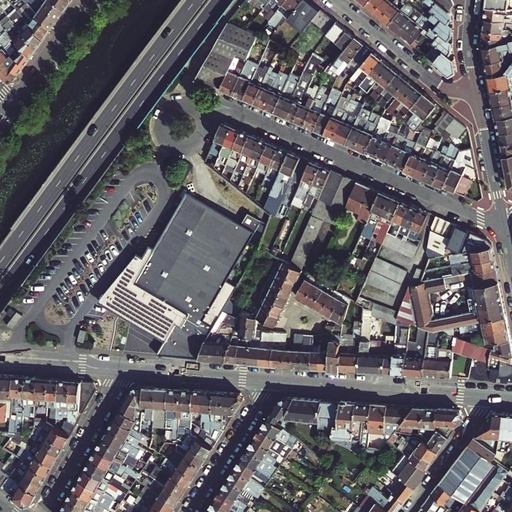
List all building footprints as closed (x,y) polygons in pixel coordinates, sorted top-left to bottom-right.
[(10,9),(8,6),(12,2),(10,0),(6,0),(1,6),(6,13),(10,9)] [(57,20),(64,11),(54,0),(39,0),(44,5),(57,20)] [(54,0),(64,11),(72,0),(71,0),(54,0)] [(265,8),(270,0),(251,0),(263,10),(265,8)] [(270,12),(274,7),(272,6),(276,0),(270,0),(265,8),(270,12)] [(271,20),(272,18),(286,0),(276,0),(272,6),(274,7),(270,12),(266,16),(271,20)] [(289,9),(293,12),(303,0),(286,0),(272,18),(276,21),(277,19),(279,21),(289,9)] [(370,0),(365,6),(373,12),(382,0),(370,0)] [(382,0),(373,12),(381,19),(395,0),(382,0)] [(395,0),(381,19),(388,25),(408,2),(405,0),(395,0)] [(453,18),(453,17),(451,11),(438,1),(437,0),(424,0),(433,7),(431,9),(449,23),(453,18)] [(451,11),(454,4),(451,0),(439,0),(438,1),(451,11)] [(511,0),(488,0),(488,5),(511,8),(511,0)] [(388,25),(396,32),(414,10),(409,7),(411,5),(408,2),(388,25)] [(20,11),(23,15),(30,6),(27,3),(20,11)] [(51,29),(57,20),(44,5),(37,14),(51,29)] [(511,8),(488,5),(486,18),(511,21),(511,8)] [(45,38),(51,29),(37,14),(30,6),(23,15),(45,38)] [(38,47),(45,38),(23,15),(20,11),(18,9),(10,16),(12,18),(38,47)] [(313,20),(329,32),(337,22),(322,9),(313,20)] [(453,36),(453,27),(449,23),(431,9),(430,9),(426,14),(438,24),(435,29),(449,40),(453,36)] [(396,32),(404,38),(421,17),(422,16),(414,10),(396,32)] [(404,38),(412,44),(421,33),(424,29),(429,24),(421,17),(404,38)] [(32,56),(38,47),(12,18),(4,25),(7,29),(10,32),(14,37),(22,45),(32,56)] [(511,21),(486,18),(485,29),(509,32),(511,32),(511,21)] [(197,77),(222,88),(238,52),(250,57),(259,34),(247,29),(230,21),(229,22),(197,77)] [(328,34),(338,43),(348,31),(337,22),(329,32),(328,34)] [(450,55),(453,52),(453,43),(449,40),(435,29),(429,24),(424,29),(428,32),(436,39),(434,42),(442,49),(444,50),(450,55)] [(0,50),(14,37),(10,32),(7,29),(3,33),(0,35),(0,50)] [(484,37),(509,36),(509,32),(485,29),(484,37)] [(289,50),(297,40),(279,30),(271,39),(280,45),(289,50)] [(338,43),(346,49),(356,37),(348,31),(338,43)] [(483,46),(511,41),(511,39),(509,39),(509,36),(484,37),(483,46)] [(0,50),(0,65),(22,45),(14,37),(0,50)] [(347,59),(351,62),(365,45),(356,37),(346,49),(333,65),(338,69),(347,59)] [(486,62),(511,56),(511,40),(511,41),(483,46),(486,62)] [(0,71),(7,80),(15,79),(32,56),(22,45),(0,65),(0,71)] [(358,64),(362,67),(374,52),(365,45),(351,62),(356,66),(358,64)] [(432,61),(434,62),(444,50),(442,49),(432,61)] [(450,75),(457,70),(455,59),(450,55),(444,50),(434,62),(450,75)] [(222,88),(234,93),(246,64),(250,57),(238,52),(222,88)] [(360,86),(370,73),(382,59),(374,52),(362,67),(365,69),(355,81),(358,84),(360,86)] [(489,76),(507,72),(506,67),(510,66),(511,62),(511,56),(486,62),(489,76)] [(369,93),(379,80),(390,66),(382,59),(370,73),(373,76),(363,88),(366,91),(369,93)] [(261,70),(268,73),(270,68),(267,66),(260,63),(258,69),(256,72),(259,74),(261,70)] [(234,93),(245,98),(256,72),(258,69),(246,64),(234,93)] [(511,65),(507,72),(489,76),(492,93),(511,89),(511,65)] [(255,103),(265,107),(276,81),(280,74),(272,71),(274,67),(271,66),(270,68),(268,73),(255,103)] [(377,99),(387,87),(399,72),(390,66),(379,80),(381,83),(372,95),(374,97),(377,99)] [(328,73),(337,78),(340,75),(330,69),(328,72),(328,73)] [(245,98),(255,103),(268,73),(261,70),(259,74),(256,72),(245,98)] [(281,79),(288,82),(291,76),(281,71),(280,74),(276,81),(279,82),(281,79)] [(385,107),(395,94),(407,79),(399,72),(387,87),(390,89),(379,103),(385,107)] [(275,112),(285,116),(302,78),(302,77),(292,73),(291,76),(288,82),(275,112)] [(285,116),(295,120),(306,96),(312,82),(302,78),(285,116)] [(265,107),(275,112),(288,82),(281,79),(279,82),(276,81),(265,107)] [(395,111),(404,101),(416,86),(407,79),(395,94),(398,96),(388,109),(391,111),(393,109),(395,111)] [(295,120),(305,125),(321,88),(316,86),(311,97),(306,96),(295,120)] [(402,120),(412,108),(424,93),(416,86),(404,101),(407,103),(397,116),(402,120)] [(305,125),(315,129),(327,103),(327,102),(322,100),(326,91),(321,88),(305,125)] [(326,134),(336,138),(353,99),(357,90),(354,88),(353,88),(346,102),(341,100),(326,134)] [(511,89),(492,93),(495,105),(511,101),(511,89)] [(412,108),(426,119),(438,104),(424,93),(412,108)] [(315,129),(326,134),(341,100),(342,96),(337,94),(335,99),(333,98),(330,104),(327,103),(315,129)] [(336,138),(348,144),(360,116),(354,114),(358,106),(359,102),(353,99),(336,138)] [(511,101),(495,105),(497,119),(511,115),(511,101)] [(354,114),(360,116),(363,109),(363,108),(358,106),(354,114)] [(360,116),(369,120),(372,113),(363,109),(360,116)] [(357,148),(367,152),(379,125),(376,123),(377,117),(378,115),(372,113),(369,120),(357,148)] [(367,152),(377,156),(393,120),(395,114),(394,113),(393,113),(390,118),(389,121),(387,120),(384,127),(379,125),(367,152)] [(442,135),(445,131),(455,118),(449,113),(436,130),(442,135)] [(511,115),(497,119),(500,133),(511,130),(511,115)] [(348,144),(357,148),(369,120),(360,116),(348,144)] [(379,125),(384,127),(387,120),(389,121),(390,118),(384,116),(379,125)] [(416,130),(421,125),(424,121),(421,119),(418,123),(414,121),(410,126),(413,128),(416,130)] [(447,130),(452,134),(461,123),(456,119),(447,130)] [(377,156),(386,161),(399,133),(392,130),(394,126),(396,121),(393,120),(377,156)] [(217,161),(219,158),(233,126),(223,122),(209,154),(213,156),(212,158),(217,161)] [(452,134),(458,139),(467,128),(461,123),(452,134)] [(386,161),(396,165),(413,128),(410,126),(409,125),(404,135),(399,133),(386,161)] [(406,170),(416,174),(428,147),(432,137),(434,134),(424,129),(425,128),(421,125),(416,130),(418,131),(422,132),(418,142),(406,170)] [(226,165),(230,155),(242,130),(233,126),(219,158),(222,160),(221,162),(226,165)] [(396,165),(406,170),(418,142),(414,140),(418,131),(416,130),(413,128),(396,165)] [(230,169),(235,171),(251,134),(242,130),(230,155),(233,157),(229,166),(231,167),(230,169)] [(511,140),(511,130),(500,133),(502,143),(511,140)] [(245,173),(248,165),(260,138),(251,134),(235,171),(234,173),(243,177),(245,173)] [(428,147),(432,149),(436,140),(432,137),(428,147)] [(252,181),(254,177),(270,142),(260,138),(248,165),(252,166),(248,175),(247,179),(252,181)] [(416,174),(425,178),(437,151),(439,147),(441,142),(436,140),(432,149),(428,147),(416,174)] [(425,178),(435,182),(452,143),(448,140),(444,149),(442,153),(437,151),(425,178)] [(511,186),(511,140),(502,143),(511,186)] [(263,183),(268,173),(280,146),(270,142),(254,177),(261,180),(260,182),(263,183)] [(435,182),(445,187),(461,150),(452,143),(435,182)] [(268,173),(278,178),(290,151),(280,146),(268,173)] [(468,165),(476,169),(472,148),(461,150),(445,187),(465,196),(472,180),(463,176),(468,165)] [(265,207),(271,212),(285,181),(299,187),(311,160),(290,151),(278,178),(276,182),(274,188),(265,207)] [(302,196),(307,198),(321,165),(311,160),(299,187),(296,196),(300,198),(302,196)] [(175,182),(181,186),(192,168),(186,164),(175,182)] [(324,188),(326,183),(332,169),(321,165),(307,198),(304,204),(311,207),(315,197),(320,186),(324,188)] [(326,183),(332,186),(339,172),(332,169),(326,183)] [(332,186),(339,189),(345,175),(339,172),(332,186)] [(339,189),(345,192),(351,178),(345,175),(339,189)] [(339,226),(347,206),(358,181),(351,178),(345,192),(339,189),(332,186),(326,183),(324,188),(319,199),(312,214),(339,226)] [(358,219),(368,223),(381,191),(358,181),(347,206),(361,212),(358,219)] [(315,197),(319,199),(324,188),(320,186),(315,197)] [(375,234),(381,220),(392,196),(381,191),(368,223),(366,226),(373,229),(372,233),(375,234)] [(218,297),(233,271),(261,223),(261,220),(253,215),(247,226),(242,223),(224,212),(194,195),(188,192),(155,248),(151,245),(144,256),(137,254),(97,304),(166,341),(158,355),(199,358),(207,340),(211,333),(215,326),(205,320),(218,297)] [(390,228),(394,219),(402,200),(392,196),(381,220),(385,222),(377,240),(383,242),(388,232),(390,228)] [(394,219),(403,223),(411,205),(402,200),(394,219)] [(409,236),(411,232),(421,209),(411,205),(403,223),(399,232),(397,236),(404,239),(406,235),(409,236)] [(411,232),(420,236),(430,213),(421,209),(411,232)] [(242,223),(247,226),(253,215),(248,212),(242,223)] [(290,263),(302,269),(323,221),(312,216),(293,257),(290,263)] [(433,231),(438,233),(444,219),(437,216),(432,227),(433,231)] [(438,233),(444,236),(451,222),(444,219),(438,233)] [(444,236),(452,239),(458,225),(451,222),(444,236)] [(492,243),(488,238),(458,225),(452,239),(447,249),(455,253),(492,245),(492,243)] [(397,236),(399,232),(390,228),(388,232),(397,236)] [(407,241),(404,239),(397,236),(388,232),(383,242),(382,244),(413,258),(418,246),(411,243),(407,241)] [(445,255),(447,249),(452,239),(444,236),(438,233),(427,257),(430,258),(445,255)] [(411,243),(418,246),(421,240),(418,239),(413,237),(411,243)] [(358,244),(368,248),(371,243),(361,238),(358,244)] [(274,254),(280,258),(283,252),(274,245),(270,253),(274,254)] [(438,268),(465,263),(495,257),(492,245),(455,253),(445,255),(430,258),(426,270),(438,268)] [(280,258),(290,263),(293,257),(283,252),(280,258)] [(454,275),(497,266),(495,257),(465,263),(466,266),(453,269),(454,275)] [(302,269),(290,263),(280,258),(276,267),(298,278),(302,269)] [(402,283),(407,271),(377,258),(371,270),(366,281),(372,284),(378,287),(384,290),(391,292),(397,295),(402,283)] [(460,325),(507,315),(497,266),(454,275),(440,277),(422,281),(421,282),(410,285),(409,286),(401,309),(400,311),(398,318),(410,322),(417,324),(418,324),(429,328),(435,330),(454,326),(460,325)] [(272,276),(294,287),(298,278),(276,267),(274,271),(272,276)] [(422,281),(440,277),(438,268),(426,270),(425,273),(422,281)] [(425,273),(417,269),(410,285),(421,282),(422,281),(425,273)] [(297,296),(306,300),(316,283),(319,278),(316,277),(310,273),(297,296)] [(290,297),(294,287),(272,276),(268,284),(267,285),(290,297)] [(306,300),(314,306),(325,288),(316,283),(306,300)] [(314,306),(323,311),(336,288),(327,284),(325,288),(314,306)] [(285,306),(290,297),(267,285),(263,294),(285,306)] [(323,311),(332,316),(345,293),(338,289),(336,288),(323,311)] [(338,319),(343,323),(352,298),(345,293),(332,316),(338,319)] [(259,303),(281,315),(285,306),(263,294),(261,299),(259,303)] [(385,372),(393,373),(395,354),(396,343),(396,340),(387,339),(387,354),(378,353),(378,349),(379,349),(380,343),(379,343),(379,341),(371,340),(372,314),(372,309),(374,302),(359,296),(357,301),(365,306),(365,307),(364,326),(360,370),(385,372)] [(381,304),(374,302),(372,309),(372,314),(377,316),(381,304)] [(268,320),(277,324),(281,315),(259,303),(254,314),(259,316),(268,320)] [(387,306),(381,304),(377,316),(383,318),(387,306)] [(393,308),(387,306),(383,318),(389,320),(393,308)] [(9,312),(13,315),(17,310),(12,307),(9,312)] [(400,311),(393,308),(389,320),(397,323),(398,318),(400,311)] [(9,323),(15,327),(25,314),(19,310),(9,323)] [(207,340),(210,340),(226,313),(223,311),(215,326),(211,333),(207,340)] [(242,323),(258,325),(259,316),(254,314),(244,311),(243,314),(240,313),(238,320),(237,322),(242,323)] [(199,358),(225,360),(237,322),(238,320),(226,313),(210,340),(207,340),(199,358)] [(497,331),(509,329),(507,315),(460,325),(461,332),(482,328),(482,327),(485,326),(486,333),(486,335),(498,333),(497,331)] [(332,329),(341,329),(343,323),(338,319),(336,325),(327,325),(324,332),(326,332),(332,332),(332,329)] [(225,360),(238,362),(241,333),(242,323),(237,322),(225,360)] [(257,335),(257,330),(258,325),(242,323),(241,333),(245,334),(249,334),(252,334),(257,335)] [(406,373),(425,375),(427,349),(429,328),(418,324),(417,341),(408,340),(407,355),(406,373)] [(341,369),(360,370),(364,326),(355,325),(354,338),(349,337),(341,337),(341,339),(340,351),(343,351),(341,369)] [(444,332),(454,336),(454,326),(435,330),(438,331),(444,332)] [(407,355),(408,340),(409,327),(402,327),(397,327),(396,340),(396,343),(395,354),(393,373),(406,373),(407,355)] [(506,343),(511,342),(509,329),(497,331),(498,333),(486,335),(486,333),(478,335),(479,341),(477,340),(476,343),(488,346),(488,344),(506,341),(506,343)] [(260,364),(272,365),(275,331),(263,330),(263,335),(262,338),(260,364)] [(285,366),(286,348),(287,332),(275,331),(272,365),(285,366)] [(238,362),(249,363),(251,344),(252,338),(252,334),(249,334),(245,334),(241,333),(238,362)] [(293,367),(303,367),(305,334),(296,333),(295,349),(293,367)] [(249,363),(260,364),(262,338),(258,338),(258,335),(257,335),(252,334),(252,338),(251,344),(249,363)] [(303,367),(311,368),(312,350),(313,334),(305,334),(303,367)] [(475,356),(491,361),(492,348),(488,346),(476,343),(459,337),(455,336),(454,340),(454,350),(475,356)] [(330,369),(341,369),(343,351),(340,351),(341,339),(332,338),(331,351),(330,369)] [(441,376),(451,377),(454,350),(454,340),(447,340),(447,347),(443,347),(443,344),(440,344),(440,350),(439,364),(442,364),(441,376)] [(492,348),(511,353),(511,342),(506,343),(506,341),(488,344),(488,346),(492,348)] [(442,364),(439,364),(440,350),(440,344),(436,344),(435,350),(427,349),(425,375),(441,376),(442,364)] [(286,348),(285,366),(288,366),(293,367),(295,349),(290,348),(286,348)] [(511,382),(511,353),(492,348),(491,361),(490,368),(493,369),(492,381),(511,382)] [(322,350),(312,350),(311,368),(321,368),(322,350)] [(331,351),(322,350),(321,368),(330,369),(331,351)] [(491,361),(475,356),(469,379),(488,380),(490,368),(491,361)] [(8,397),(12,397),(14,374),(2,373),(0,401),(0,419),(6,420),(8,397)] [(23,432),(24,417),(27,375),(14,374),(12,397),(11,411),(17,412),(16,419),(10,419),(10,429),(10,431),(12,431),(15,432),(23,432)] [(32,404),(37,404),(39,376),(27,375),(24,417),(31,417),(32,404)] [(44,405),(47,405),(50,377),(39,376),(37,404),(36,415),(43,416),(44,405)] [(50,423),(56,427),(60,378),(50,377),(47,405),(52,405),(50,423)] [(64,406),(70,407),(72,379),(60,378),(56,427),(70,435),(76,424),(69,420),(63,420),(64,406)] [(84,412),(79,409),(81,380),(72,379),(70,407),(69,420),(76,424),(84,412)] [(79,409),(84,412),(97,388),(93,381),(81,380),(79,409)] [(138,407),(143,408),(144,385),(139,384),(132,388),(121,407),(139,418),(140,414),(138,414),(138,407)] [(154,424),(155,415),(157,386),(144,385),(143,408),(142,415),(142,420),(149,420),(149,423),(154,424)] [(154,425),(167,426),(170,387),(157,386),(155,415),(154,424),(154,425)] [(179,437),(179,430),(183,388),(170,387),(167,426),(174,427),(174,437),(179,437)] [(193,420),(193,415),(195,389),(183,388),(179,430),(183,431),(184,423),(186,423),(186,434),(192,432),(193,420)] [(201,427),(203,424),(205,390),(195,389),(193,415),(200,416),(199,425),(201,427)] [(205,427),(211,434),(215,391),(205,390),(203,424),(205,427)] [(223,427),(224,410),(225,391),(215,391),(211,434),(205,427),(200,435),(203,437),(206,432),(218,440),(222,433),(225,429),(223,427)] [(225,429),(231,419),(244,399),(241,393),(225,391),(224,410),(223,427),(225,429)] [(281,425),(285,417),(294,397),(286,396),(280,399),(268,417),(281,425)] [(289,418),(319,420),(322,399),(294,397),(285,417),(289,418)] [(335,422),(338,422),(341,400),(322,399),(319,420),(318,426),(334,427),(335,422)] [(357,401),(341,400),(338,422),(335,422),(334,427),(331,437),(345,439),(346,434),(353,435),(357,401)] [(367,442),(369,429),(372,403),(357,401),(353,435),(353,437),(352,442),(362,447),(362,449),(372,460),(374,458),(378,453),(374,449),(367,447),(367,442)] [(369,429),(385,430),(388,404),(372,403),(369,429)] [(396,431),(401,424),(416,406),(388,404),(385,430),(384,438),(388,441),(393,434),(395,431),(396,431)] [(414,424),(420,425),(422,416),(425,416),(427,407),(416,406),(401,424),(400,432),(402,432),(409,433),(412,434),(414,424)] [(116,416),(141,431),(142,420),(142,415),(140,414),(139,418),(121,407),(116,416)] [(438,429),(436,428),(439,408),(427,407),(425,416),(422,416),(420,425),(419,432),(423,433),(422,435),(423,435),(432,437),(438,429)] [(454,430),(456,426),(464,416),(460,409),(439,408),(436,428),(438,429),(449,437),(454,430)] [(498,449),(498,442),(503,413),(493,412),(475,436),(498,451),(498,449)] [(510,443),(511,441),(511,413),(503,413),(498,442),(498,449),(504,450),(505,443),(510,443)] [(144,433),(141,431),(116,416),(111,426),(131,439),(138,443),(144,433)] [(299,439),(286,429),(281,425),(268,417),(262,427),(276,437),(292,448),(299,439)] [(281,425),(286,429),(289,418),(285,417),(281,425)] [(65,444),(70,435),(56,427),(50,423),(46,421),(36,420),(35,424),(44,425),(41,430),(65,444)] [(191,445),(208,455),(218,440),(206,432),(203,437),(200,435),(205,427),(203,424),(201,427),(196,435),(192,432),(186,434),(183,435),(187,437),(184,440),(191,445)] [(401,438),(399,436),(402,432),(400,432),(401,424),(396,431),(395,431),(393,434),(397,438),(397,439),(399,441),(401,438)] [(129,441),(131,439),(111,426),(104,437),(129,452),(137,456),(141,449),(129,441)] [(292,448),(276,437),(262,427),(255,437),(270,447),(286,457),(292,448)] [(422,439),(439,451),(449,437),(438,429),(432,437),(423,435),(422,439)] [(60,454),(65,444),(41,430),(38,437),(31,433),(30,436),(60,454)] [(54,464),(60,454),(30,436),(23,432),(15,432),(12,431),(10,431),(3,431),(1,432),(21,442),(23,440),(32,446),(30,450),(54,464)] [(401,438),(399,441),(397,439),(397,438),(393,434),(388,441),(393,444),(395,442),(397,443),(398,442),(404,447),(402,451),(410,457),(427,469),(433,460),(407,442),(401,438)] [(497,487),(499,484),(502,479),(507,472),(509,470),(493,459),(498,451),(475,436),(440,482),(460,496),(463,498),(466,501),(482,511),(494,491),(497,487)] [(137,456),(129,452),(104,437),(99,447),(141,472),(143,469),(143,468),(136,463),(137,461),(139,458),(137,456)] [(279,467),(286,457),(270,447),(255,437),(249,447),(279,467)] [(433,460),(439,451),(422,439),(411,438),(407,442),(433,460)] [(202,465),(208,455),(191,445),(188,448),(178,442),(177,449),(202,465)] [(48,474),(54,464),(30,450),(17,443),(16,446),(12,452),(13,453),(24,459),(48,474)] [(138,477),(141,472),(99,447),(93,457),(117,472),(123,475),(126,470),(138,477)] [(195,475),(202,465),(177,449),(174,454),(162,447),(159,452),(171,459),(195,475)] [(271,477),(279,467),(249,447),(242,457),(271,477)] [(189,485),(195,475),(171,459),(167,466),(151,456),(149,460),(158,465),(165,470),(189,485)] [(123,475),(117,472),(93,457),(86,468),(118,487),(120,488),(124,482),(126,478),(123,475)] [(264,487),(271,477),(242,457),(236,468),(264,487)] [(397,475),(414,487),(427,469),(410,457),(397,475)] [(43,483),(48,474),(24,459),(20,467),(17,465),(16,467),(43,483)] [(183,495),(189,485),(165,470),(158,465),(156,468),(159,470),(156,474),(154,472),(152,475),(159,480),(183,495)] [(37,492),(43,483),(16,467),(9,476),(37,492)] [(120,488),(118,487),(86,468),(81,478),(105,492),(114,498),(121,503),(123,499),(116,495),(118,492),(121,488),(120,488)] [(257,497),(264,487),(236,468),(229,478),(244,488),(257,497)] [(0,470),(0,485),(1,487),(9,476),(1,469),(0,470)] [(354,483),(358,486),(367,475),(363,472),(354,483)] [(392,493),(405,502),(416,488),(414,487),(397,475),(393,472),(391,476),(394,478),(386,489),(392,493)] [(31,503),(37,492),(9,476),(1,487),(5,489),(8,485),(16,491),(13,496),(24,505),(31,503)] [(114,498),(105,492),(81,478),(75,488),(99,502),(108,508),(112,502),(114,498)] [(237,498),(244,488),(229,478),(222,488),(237,498)] [(176,505),(183,495),(159,480),(156,484),(153,482),(150,487),(176,505)] [(458,499),(460,496),(440,482),(431,494),(445,504),(451,496),(457,500),(458,499)] [(511,485),(511,486),(508,491),(506,489),(501,496),(505,498),(506,499),(511,503),(511,501),(511,485)] [(166,511),(171,511),(176,505),(150,487),(146,493),(156,499),(153,503),(166,511)] [(97,506),(99,502),(75,488),(69,498),(92,511),(105,511),(106,511),(97,506)] [(246,511),(250,507),(237,498),(222,488),(216,498),(231,508),(236,511),(246,511)] [(144,511),(166,511),(153,503),(144,497),(130,489),(128,493),(124,499),(131,503),(134,498),(142,503),(139,508),(144,511)] [(370,496),(389,511),(396,511),(405,502),(392,493),(386,489),(382,494),(376,489),(373,492),(370,496)] [(153,503),(156,499),(146,493),(144,497),(153,503)] [(456,511),(451,508),(445,504),(431,494),(422,506),(430,511),(456,511)] [(389,511),(370,496),(366,501),(369,503),(365,507),(362,505),(361,508),(366,511),(389,511)] [(92,511),(69,498),(64,507),(71,511),(92,511)] [(236,511),(231,508),(216,498),(209,509),(214,511),(236,511)] [(511,511),(511,501),(511,503),(506,499),(503,503),(500,502),(497,507),(496,506),(492,511),(511,511)] [(451,508),(456,511),(481,511),(482,511),(466,501),(462,508),(455,503),(451,508)]
